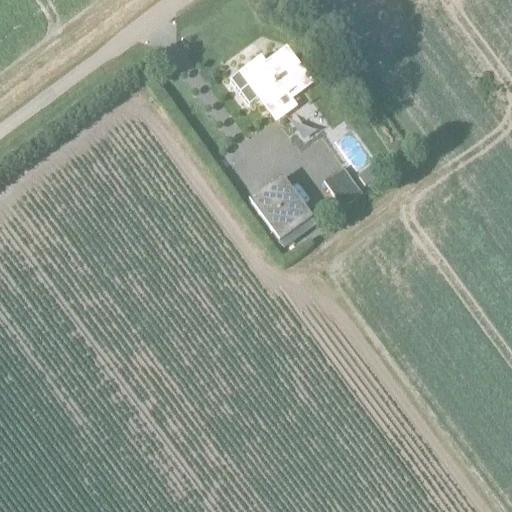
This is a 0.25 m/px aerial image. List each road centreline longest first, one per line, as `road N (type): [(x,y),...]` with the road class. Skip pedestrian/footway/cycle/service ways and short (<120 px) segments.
road 1 (unclassified): [(192,0),(0,141)]
road 2 (unknown): [(287,142),(251,141),(236,130),(166,19)]
